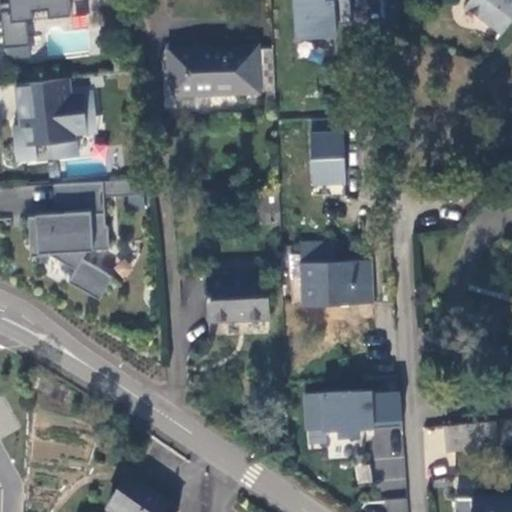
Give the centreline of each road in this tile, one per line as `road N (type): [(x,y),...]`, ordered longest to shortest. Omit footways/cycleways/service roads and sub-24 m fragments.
road 1 (residential): [(419,511),(394,176)]
road 2 (tertiary): [(0,312),(216,450)]
